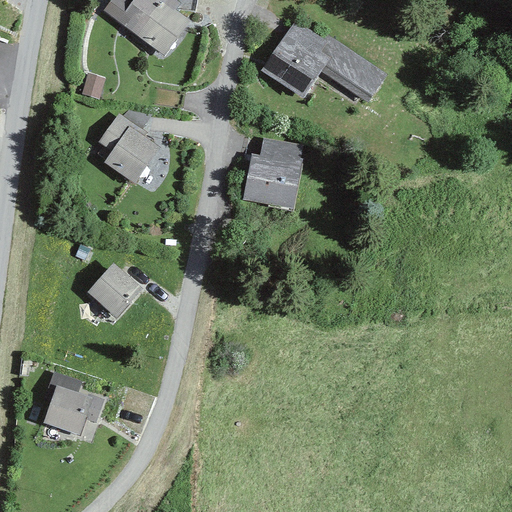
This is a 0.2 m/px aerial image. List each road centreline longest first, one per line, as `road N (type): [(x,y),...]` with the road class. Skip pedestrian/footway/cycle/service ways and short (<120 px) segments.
road 1 (residential): [(90,511),(142,457),(178,355),(240,0)]
road 2 (unclassified): [(0,208),(34,0)]
